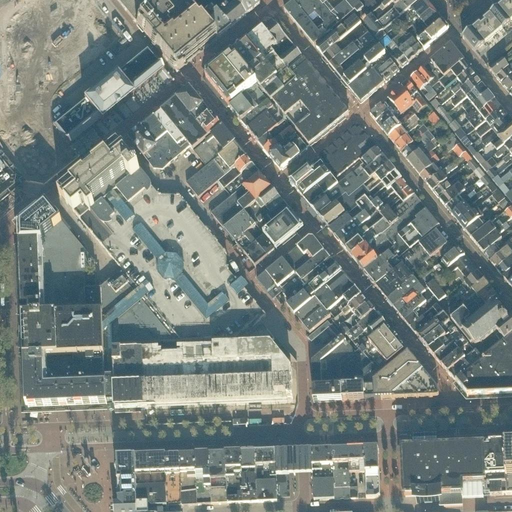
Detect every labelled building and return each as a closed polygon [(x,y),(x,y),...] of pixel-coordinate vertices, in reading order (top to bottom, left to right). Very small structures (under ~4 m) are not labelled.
[(14,26),(12,32),(14,66),(15,104),(15,111),(16,116),(17,158),(25,174),(39,176),(48,178),(70,160),(42,124),(40,124),(39,110),(38,96),(35,97),(34,62),(33,38),(35,36),(36,35),(38,34),(50,25),(53,28),(72,12),(70,9),(66,5),(72,0),(41,0),(43,2),(36,7),(35,5),(28,11),(26,12),(22,16),(18,20),(15,23),(14,26)] [(116,0),(136,23),(138,26),(144,33),(167,62),(168,61),(176,72),(177,74),(178,72),(184,67),(185,67),(186,66),(193,60),(195,62),(203,56),(201,54),(208,48),(209,47),(215,42),(216,42),(217,41),(208,30),(199,19),(197,21),(185,7),(183,4),(187,0),(196,0),(198,2),(199,0),(116,0)] [(203,0),(199,3),(198,2),(196,0),(187,0),(183,4),(185,7),(197,21),(199,19),(208,30),(217,41),(217,40),(230,30),(208,3),(205,0),(203,0)] [(231,0),(205,0),(208,3),(230,30),(246,17),(231,0)] [(231,0),(246,17),(260,6),(255,0),(231,0)] [(324,39),(339,27),(317,0),(298,0),(294,3),(324,39)] [(348,5),(343,0),(317,0),(339,27),(355,13),(348,5)] [(343,0),(348,5),(355,13),(356,12),(362,7),(356,0),(343,0)] [(384,0),(356,0),(362,7),(365,10),(358,15),(364,22),(380,10),(374,3),(377,0),(380,0),(382,2),(384,0)] [(406,0),(391,0),(380,10),(364,22),(364,23),(380,42),(387,36),(384,33),(384,32),(390,27),(385,21),(379,26),(378,24),(406,0)] [(397,22),(400,19),(422,0),(406,0),(378,24),(379,26),(385,21),(390,27),(397,22)] [(403,29),(405,28),(430,7),(424,0),(422,0),(400,19),(397,22),(403,29)] [(315,47),(324,39),(294,3),(285,11),(315,47)] [(505,3),(499,9),(504,15),(506,18),(511,24),(511,23),(511,7),(510,4),(507,6),(505,3)] [(358,15),(365,10),(362,7),(356,12),(358,15)] [(424,25),(437,15),(430,7),(405,28),(408,31),(420,21),(424,25)] [(499,9),(490,16),(496,23),(498,25),(503,31),(511,24),(506,18),(504,15),(499,9)] [(418,43),(443,22),(437,15),(424,25),(411,36),(418,43)] [(490,16),(484,22),(486,24),(484,26),(487,30),(489,32),(495,39),(503,31),(498,25),(496,23),(490,16)] [(324,58),(362,26),(356,18),(317,50),(319,53),(322,52),(324,54),(323,54),(323,56),(322,57),(324,58)] [(303,58),(273,21),(263,29),(286,57),(280,62),(287,71),(303,58)] [(425,51),(450,30),(443,22),(418,43),(425,51)] [(480,25),(473,31),(479,37),(481,39),(486,46),(495,39),(489,32),(487,30),(484,26),(482,28),(480,25)] [(330,66),(368,34),(362,26),(324,58),(330,66)] [(387,36),(393,31),(390,28),(384,33),(387,36)] [(280,62),(286,57),(263,29),(254,36),(284,73),(287,71),(280,62)] [(471,32),(463,39),(471,48),(476,54),(477,54),(481,50),(486,46),(481,39),(479,37),(473,31),(471,32)] [(336,74),(374,41),(368,34),(330,66),(336,74)] [(403,35),(399,38),(417,58),(423,52),(410,36),(407,39),(403,35)] [(278,78),(284,73),(254,36),(248,42),(278,78)] [(392,44),(395,47),(410,64),(417,58),(399,38),(392,44)] [(374,54),(381,49),(374,41),(336,74),(343,81),(374,54)] [(207,74),(207,81),(218,95),(229,108),(244,97),(246,95),(248,94),(248,93),(255,88),(258,85),(265,94),(278,84),(275,80),(278,78),(248,42),(232,54),(229,57),(218,66),(207,74)] [(464,62),(454,49),(451,46),(425,69),(431,77),(432,76),(439,84),(440,83),(464,62)] [(403,70),(410,64),(395,47),(392,50),(397,56),(394,59),(403,70)] [(54,125),(53,126),(54,128),(69,145),(70,147),(71,146),(85,134),(99,123),(117,108),(163,71),(165,70),(163,69),(156,60),(148,51),(149,50),(148,49),(146,50),(146,51),(54,126),(54,125)] [(376,57),(383,51),(381,49),(374,54),(376,57)] [(383,58),(386,55),(383,51),(376,57),(374,54),(343,81),(349,89),(372,69),(371,68),(376,64),(379,61),(383,58)] [(508,63),(511,59),(511,52),(490,71),(497,79),(511,67),(508,63)] [(392,62),(388,65),(383,58),(379,61),(393,78),(400,72),(392,62)] [(308,65),(305,61),(290,73),(294,77),(308,65)] [(386,84),(393,78),(379,61),(376,64),(381,71),(378,74),(386,84)] [(470,70),(464,62),(440,83),(446,91),(457,81),(458,80),(470,70)] [(297,81),(288,88),(292,92),(315,73),(308,65),(294,77),(297,81)] [(503,86),(511,78),(511,65),(511,67),(497,79),(503,86)] [(362,105),(385,85),(372,69),(349,89),(362,105)] [(432,76),(431,77),(425,69),(419,74),(432,89),(439,84),(432,76)] [(461,91),(477,78),(470,70),(458,80),(461,85),(452,92),(456,96),(456,95),(461,91)] [(288,88),(271,102),(276,107),(277,107),(279,109),(295,97),(298,101),(322,81),(315,73),(292,92),(288,88)] [(438,96),(432,89),(419,74),(411,80),(421,92),(425,89),(430,95),(426,98),(430,103),(438,96)] [(467,99),(483,86),(477,78),(461,91),(456,95),(459,99),(453,105),(456,109),(467,99)] [(511,91),(511,78),(503,86),(509,94),(511,91)] [(295,97),(279,109),(286,118),(302,105),(305,109),(329,90),(322,81),(298,101),(295,97)] [(415,105),(422,99),(409,83),(402,89),(415,105)] [(474,107),(489,94),(483,86),(467,99),(471,103),(464,109),(467,113),(474,107)] [(269,102),(257,88),(249,95),(248,93),(248,94),(246,95),(244,97),(245,98),(231,110),(242,124),(269,102)] [(198,125),(203,121),(211,114),(210,113),(190,89),(177,99),(192,116),(198,125)] [(395,120),(412,107),(415,105),(402,89),(372,115),(372,117),(383,131),(395,120)] [(329,90),(305,109),(312,118),(324,108),(336,98),(329,90)] [(480,114),(495,102),(489,94),(474,107),(477,111),(467,119),(470,123),(480,114)] [(336,98),(324,108),(330,116),(343,106),(336,98)] [(194,151),(208,140),(209,139),(198,125),(192,116),(177,99),(162,112),(190,147),(194,151)] [(418,114),(428,106),(422,99),(415,105),(412,107),(418,114)] [(437,112),(442,107),(436,100),(431,104),(437,112)] [(269,102),(242,124),(248,131),(274,109),(276,107),(271,102),(270,103),(269,102)] [(476,130),(480,127),(486,122),(502,109),(495,102),(480,114),(470,123),(476,130)] [(286,118),(310,147),(322,138),(310,123),(314,120),(312,118),(305,109),(302,105),(286,118)] [(337,125),(350,115),(343,106),(330,116),(337,125)] [(443,120),(449,115),(442,107),(437,112),(443,120)] [(337,125),(330,116),(324,108),(312,118),(314,120),(318,117),(330,131),(337,125)] [(259,145),(286,123),(274,109),(248,131),(259,145)] [(492,130),(508,117),(502,109),(486,122),(489,126),(483,132),(486,135),(492,130)] [(184,154),(187,151),(190,147),(162,112),(155,117),(165,130),(184,154)] [(209,139),(222,128),(218,123),(211,114),(203,121),(198,125),(209,139)] [(435,127),(441,122),(435,114),(428,119),(435,127)] [(402,128),(416,117),(414,115),(411,117),(409,115),(398,124),(395,120),(383,131),(396,146),(407,137),(421,125),(418,122),(413,126),(413,125),(405,132),(402,128)] [(449,127),(455,123),(449,115),(443,120),(449,127)] [(155,117),(142,128),(171,164),(184,154),(165,130),(155,117)] [(322,138),(330,131),(318,117),(314,120),(310,123),(322,138)] [(494,141),(511,126),(511,122),(508,117),(492,130),(495,133),(483,144),(486,148),(494,141)] [(455,135),(461,130),(462,129),(456,121),(455,123),(449,127),(455,135)] [(408,162),(447,130),(441,122),(435,127),(429,132),(424,136),(402,154),(408,162)] [(264,151),(291,129),(286,123),(259,145),(264,151)] [(370,156),(378,149),(358,126),(350,133),(370,156)] [(498,152),(511,140),(511,126),(494,141),(498,145),(495,148),(498,152)] [(402,154),(424,136),(429,132),(424,127),(419,131),(421,133),(410,141),(407,137),(396,146),(402,154)] [(142,128),(129,139),(147,160),(155,170),(163,171),(171,164),(142,128)] [(208,168),(236,145),(223,129),(208,142),(195,153),(207,168),(187,184),(199,199),(208,193),(220,183),(219,183),(208,168)] [(270,158),(288,144),(293,140),(297,136),(291,129),(264,151),(270,158)] [(437,159),(432,153),(453,136),(447,130),(408,162),(421,177),(439,163),(445,158),(443,155),(437,159)] [(461,130),(455,135),(461,142),(467,137),(461,130)] [(362,162),(366,159),(370,156),(350,133),(343,139),(360,160),(362,162)] [(308,150),(308,149),(297,136),(293,140),(297,145),(292,149),(293,150),(276,165),(281,171),(283,171),(289,166),(308,150)] [(353,167),(360,160),(343,139),(335,145),(353,167)] [(453,151),(460,146),(455,139),(443,147),(449,154),(453,151)] [(276,165),(293,150),(292,149),(297,145),(293,140),(288,144),(270,158),(276,165)] [(467,149),(471,146),(467,140),(462,144),(467,149)] [(506,159),(511,153),(511,141),(495,156),(498,159),(503,156),(506,159)] [(248,159),(239,149),(236,145),(208,168),(219,183),(248,159)] [(337,179),(353,167),(335,145),(320,158),(337,179)] [(460,146),(453,151),(459,159),(462,157),(466,153),(460,146)] [(150,184),(141,173),(134,165),(119,147),(118,147),(106,158),(77,182),(73,185),(72,185),(66,191),(60,196),(75,214),(75,213),(91,232),(91,233),(93,236),(93,235),(100,244),(102,247),(103,246),(109,255),(111,258),(112,258),(119,266),(118,266),(121,269),(138,289),(209,233),(210,233),(207,230),(200,222),(198,219),(191,211),(189,208),(182,200),(182,199),(181,197),(178,197),(178,198),(162,197),(160,196),(159,195),(152,187),(150,184)] [(474,159),(478,155),(471,147),(467,150),(474,159)] [(361,176),(384,157),(378,149),(370,156),(366,159),(370,162),(358,172),(361,176)] [(466,153),(462,157),(468,164),(473,161),(466,153)] [(482,167),(487,163),(479,154),(478,155),(474,159),(482,167)] [(372,178),(390,164),(384,157),(361,176),(362,176),(358,179),(353,174),(339,185),(346,195),(348,198),(350,197),(363,186),(372,178)] [(0,197),(19,182),(0,159),(0,197)] [(254,167),(251,164),(248,159),(219,183),(220,183),(225,190),(227,189),(242,176),(254,167)] [(298,192),(325,169),(318,160),(290,182),(298,192)] [(474,173),(479,169),(473,161),(468,164),(467,165),(474,173)] [(488,174),(493,170),(493,169),(487,162),(487,163),(482,167),(488,174)] [(445,170),(439,163),(421,177),(427,185),(445,170)] [(373,191),(396,172),(390,164),(372,178),(376,182),(367,190),(363,186),(350,197),(356,205),(370,193),(373,191)] [(246,187),(261,175),(260,174),(254,167),(242,176),(227,189),(233,195),(245,186),(246,187)] [(444,177),(453,170),(450,167),(445,170),(427,185),(434,193),(448,181),(444,177)] [(325,169),(298,192),(304,199),(331,176),(325,169)] [(478,183),(481,180),(485,177),(479,169),(474,173),(471,175),(478,183)] [(493,170),(488,174),(493,181),(498,176),(493,170)] [(388,191),(402,180),(396,172),(373,191),(374,194),(373,195),(374,197),(385,188),(388,191)] [(440,200),(452,190),(449,186),(458,179),(457,177),(459,176),(457,174),(448,181),(434,193),(440,200)] [(250,210),(273,191),(261,175),(246,187),(232,198),(212,214),(225,230),(244,215),(247,212),(250,210)] [(331,176),(304,199),(311,208),(338,185),(331,176)] [(487,188),(488,187),(492,184),(486,176),(485,177),(481,180),(487,188)] [(499,189),(504,185),(498,177),(493,181),(499,189)] [(397,196),(408,187),(402,180),(388,191),(376,201),(372,205),(378,213),(384,207),(381,203),(388,197),(394,192),(397,196)] [(446,208),(459,198),(465,193),(462,189),(467,185),(466,183),(467,181),(466,180),(452,190),(440,200),(446,208)] [(492,184),(488,187),(493,195),(498,191),(492,184)] [(338,185),(311,208),(319,217),(346,195),(342,190),(339,185),(338,185)] [(453,216),(466,205),(471,201),(468,197),(475,191),(472,187),(465,193),(459,198),(446,208),(453,216)] [(397,210),(415,195),(409,188),(398,197),(401,201),(394,206),(397,210)] [(250,222),(252,220),(262,212),(279,198),(273,191),(250,210),(247,212),(244,215),(250,222)] [(499,204),(505,199),(499,192),(493,197),(499,204)] [(362,211),(363,213),(372,205),(376,201),(370,193),(356,205),(358,207),(362,211)] [(460,225),(473,214),(472,212),(476,209),(473,205),(483,197),(480,194),(471,201),(466,205),(453,216),(460,225)] [(348,198),(346,195),(319,217),(330,231),(350,215),(358,207),(356,205),(350,197),(348,198)] [(417,220),(428,211),(415,195),(397,210),(392,214),(388,209),(380,215),(384,221),(347,252),(358,266),(386,243),(386,242),(388,241),(389,242),(402,232),(402,231),(417,220)] [(258,228),(286,205),(279,198),(262,212),(252,220),(250,222),(255,229),(257,227),(258,228)] [(506,202),(500,206),(504,211),(509,206),(506,202)] [(264,235),(275,226),(292,213),(286,205),(258,228),(262,233),(264,235)] [(341,245),(357,231),(371,220),(376,214),(378,213),(372,205),(363,213),(364,214),(335,238),(341,245)] [(96,264),(48,206),(23,226),(20,232),(20,238),(27,408),(29,408),(30,410),(61,409),(61,407),(76,406),(76,408),(108,407),(106,351),(104,319),(103,288),(97,288),(96,264)] [(479,221),(490,213),(487,209),(481,214),(478,210),(473,214),(460,225),(466,232),(479,221)] [(364,214),(363,213),(362,211),(353,218),(350,215),(330,231),(335,238),(364,214)] [(400,260),(440,227),(428,211),(417,220),(402,231),(402,232),(389,242),(388,241),(386,242),(386,243),(392,250),(364,273),(370,280),(390,264),(398,258),(400,260)] [(294,218),(295,217),(292,213),(275,226),(264,235),(277,251),(303,229),(294,218)] [(472,240),(490,225),(496,220),(490,213),(479,221),(466,232),(472,240)] [(384,221),(380,215),(379,214),(376,214),(371,220),(357,231),(341,245),(347,252),(384,221)] [(255,229),(250,222),(244,215),(225,230),(236,244),(237,244),(249,234),(255,229)] [(478,247),(506,224),(502,220),(492,228),(490,225),(472,240),(478,247)] [(485,255),(496,247),(495,246),(508,236),(504,232),(509,228),(506,224),(478,247),(485,255)] [(268,258),(276,252),(260,233),(255,229),(249,234),(237,244),(238,245),(237,246),(256,268),(263,262),(268,257),(268,258)] [(412,275),(413,274),(427,263),(448,246),(437,232),(402,261),(405,264),(404,265),(412,275)] [(314,239),(313,240),(312,238),(311,238),(289,256),(283,261),(296,276),(297,276),(325,253),(314,239)] [(511,244),(511,239),(499,251),(496,247),(485,255),(491,262),(511,244)] [(446,259),(459,249),(453,242),(448,246),(427,263),(430,266),(443,256),(446,259)] [(364,273),(392,250),(386,243),(358,266),(364,273)] [(497,270),(508,261),(511,257),(511,252),(511,251),(511,244),(491,262),(497,270)] [(425,291),(426,290),(434,283),(449,271),(466,257),(460,250),(419,284),(421,286),(425,291)] [(303,283),(317,272),(331,260),(325,253),(297,276),(302,281),(303,283)] [(464,285),(478,273),(466,257),(449,271),(457,281),(460,279),(464,285)] [(503,277),(511,270),(511,257),(508,261),(497,270),(503,277)] [(404,265),(400,260),(398,258),(390,264),(370,280),(376,287),(392,274),(396,271),(404,265)] [(337,267),(331,260),(317,272),(303,283),(309,290),(310,289),(337,267)] [(297,276),(296,276),(283,261),(275,268),(291,286),(283,293),(285,296),(289,301),(289,300),(291,299),(293,302),(295,303),(302,297),(309,292),(309,291),(309,290),(303,283),(302,281),(297,276)] [(388,302),(412,282),(415,279),(412,275),(404,265),(396,271),(392,274),(376,287),(388,302)] [(314,297),(316,296),(343,274),(337,267),(310,289),(309,290),(314,297)] [(283,293),(291,286),(275,268),(267,274),(277,287),(283,293)] [(511,270),(503,277),(509,285),(511,282),(511,270)] [(472,291),(485,281),(478,273),(464,285),(451,295),(454,299),(469,287),(472,291)] [(283,293),(277,287),(267,274),(260,281),(258,282),(258,281),(258,282),(273,301),(283,293)] [(330,313),(356,291),(350,283),(349,282),(343,274),(316,296),(314,297),(316,300),(321,305),(322,306),(324,309),(328,314),(330,313)] [(421,286),(419,284),(415,279),(412,282),(388,302),(394,309),(421,286)] [(485,282),(485,281),(472,291),(463,298),(467,302),(476,295),(479,299),(491,288),(490,289),(485,282)] [(447,298),(437,286),(434,283),(426,290),(425,291),(427,293),(431,298),(434,296),(440,304),(444,301),(447,298)] [(427,293),(425,291),(421,286),(394,309),(399,316),(427,293)] [(452,321),(451,321),(474,348),(480,343),(482,345),(483,344),(482,343),(494,334),(494,333),(510,320),(507,317),(508,317),(507,315),(506,316),(503,312),(502,311),(502,312),(499,308),(500,307),(499,306),(498,306),(495,303),(500,300),(491,289),(491,288),(479,299),(474,303),(475,304),(477,303),(478,305),(483,301),(487,306),(473,318),(470,317),(464,310),(459,315),(452,321)] [(296,317),(315,301),(316,300),(314,297),(309,290),(309,291),(309,292),(302,297),(295,303),(293,302),(287,307),(296,317)] [(336,321),(363,298),(356,291),(330,313),(333,316),(336,321)] [(405,322),(421,309),(423,307),(426,306),(432,300),(431,298),(427,293),(399,316),(405,322)] [(281,305),(287,300),(283,295),(277,300),(281,305)] [(351,321),(369,306),(363,298),(336,321),(334,323),(340,330),(341,329),(345,326),(351,321)] [(321,305),(316,300),(315,301),(296,317),(304,326),(324,309),(322,306),(321,305)] [(411,329),(425,317),(427,315),(438,307),(432,300),(426,306),(423,307),(421,309),(405,322),(411,329)] [(440,304),(439,305),(439,306),(445,313),(450,309),(444,301),(440,304)] [(346,338),(347,337),(348,337),(375,314),(375,313),(369,306),(351,321),(345,326),(341,329),(345,333),(343,334),(346,338)] [(416,336),(429,326),(443,313),(438,307),(427,315),(425,317),(411,329),(416,336)] [(450,309),(445,313),(452,321),(459,315),(453,307),(450,309)] [(261,320),(267,315),(262,309),(256,314),(261,320)] [(331,318),(328,314),(324,309),(304,326),(310,335),(331,318)] [(382,321),(381,321),(375,314),(348,337),(347,337),(354,344),(363,336),(382,321)] [(424,345),(438,333),(450,323),(444,315),(417,337),(424,345)] [(494,333),(494,334),(497,331),(500,335),(496,337),(502,344),(511,336),(511,318),(510,320),(494,333)] [(360,351),(387,328),(384,325),(382,321),(363,336),(354,344),(360,351)] [(429,351),(430,352),(456,330),(453,326),(441,336),(438,333),(424,345),(429,351)] [(407,352),(387,328),(360,351),(372,366),(364,373),(365,386),(407,352)] [(439,344),(430,352),(430,353),(432,354),(435,356),(435,359),(436,360),(451,347),(454,344),(463,338),(456,330),(439,344)] [(511,336),(502,344),(484,359),(485,360),(476,368),(458,383),(463,390),(477,396),(501,395),(500,360),(511,359),(511,336)] [(356,355),(348,344),(343,338),(335,344),(322,355),(312,363),(314,403),(335,403),(335,402),(335,400),(342,400),(342,402),(343,402),(341,368),(356,355)] [(443,367),(469,345),(463,338),(451,347),(436,360),(443,367)] [(144,350),(147,409),(294,404),(293,371),(271,345),(144,350)] [(469,345),(443,367),(449,375),(468,359),(475,353),(469,345)] [(117,406),(117,411),(147,409),(144,350),(115,351),(117,406)] [(106,351),(108,407),(117,406),(115,351),(106,351)] [(364,373),(372,366),(360,351),(356,355),(341,368),(343,402),(365,401),(365,400),(365,399),(365,398),(365,386),(364,373)] [(415,362),(407,352),(365,386),(365,398),(365,399),(365,400),(365,401),(374,401),(381,401),(386,400),(431,399),(433,398),(434,398),(435,398),(436,398),(437,397),(438,396),(438,395),(439,394),(439,393),(439,392),(439,391),(437,389),(437,388),(436,387),(421,369),(419,367),(417,364),(416,363),(415,362)] [(458,383),(476,368),(468,359),(449,375),(456,383),(457,383),(457,384),(458,383)] [(511,359),(500,360),(501,395),(511,394),(511,359)] [(414,452),(404,452),(406,498),(418,497),(418,504),(440,504),(440,508),(463,507),(463,492),(483,492),(483,485),(485,485),(485,484),(484,449),(439,451),(439,438),(414,439),(414,452)] [(486,449),(484,449),(485,484),(490,484),(491,496),(503,496),(503,484),(506,484),(505,444),(488,444),(488,446),(486,446),(486,449)] [(366,473),(365,449),(349,450),(350,473),(366,473)] [(381,496),(380,471),(379,449),(365,449),(366,473),(367,499),(378,499),(381,496)] [(315,501),(335,500),(333,450),(333,452),(330,452),(330,451),(319,451),(317,452),(313,452),(313,451),(314,475),(314,494),(315,501)] [(335,500),(351,500),(351,494),(350,488),(350,473),(349,450),(333,450),(335,500)] [(305,476),(314,475),(313,451),(304,452),(282,453),(281,454),(278,454),(278,453),(277,453),(278,499),(291,498),(290,476),(305,476)] [(278,503),(278,499),(277,453),(276,453),(256,454),(258,504),(278,503)] [(228,505),(244,504),(242,454),(226,455),(228,505)] [(244,504),(258,504),(256,454),(242,454),(244,504)] [(212,505),(228,505),(226,455),(210,455),(210,456),(212,505)] [(198,506),(196,456),(195,456),(183,457),(183,456),(183,457),(181,457),(183,507),(198,506)] [(198,506),(212,505),(210,456),(209,456),(197,457),(197,456),(196,456),(198,506)] [(153,498),(167,496),(166,457),(165,457),(165,458),(154,458),(153,458),(151,458),(153,498)] [(183,507),(181,457),(168,457),(168,458),(166,458),(166,457),(167,496),(168,508),(183,507)] [(124,500),(138,500),(136,458),(118,459),(119,506),(124,506),(124,500)] [(153,506),(153,498),(151,458),(138,458),(138,459),(136,459),(136,458),(138,500),(138,506),(149,506),(153,506)] [(150,511),(149,506),(138,506),(138,500),(124,500),(124,506),(119,506),(115,506),(115,511),(167,511),(150,511)]
